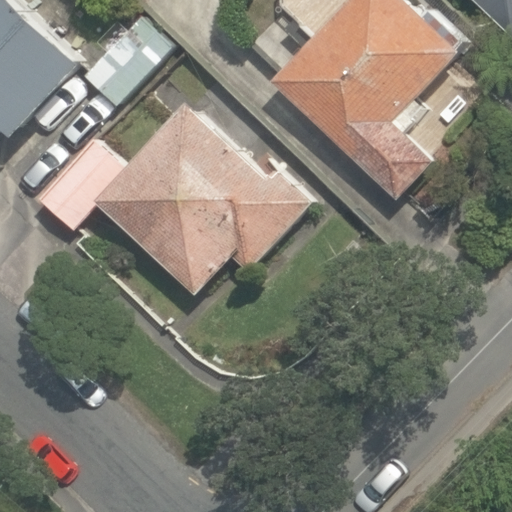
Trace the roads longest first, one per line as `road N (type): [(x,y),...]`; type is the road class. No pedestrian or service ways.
road 1 (residential): [(317,511),(511,313)]
road 2 (residential): [(154,511),(0,361)]
